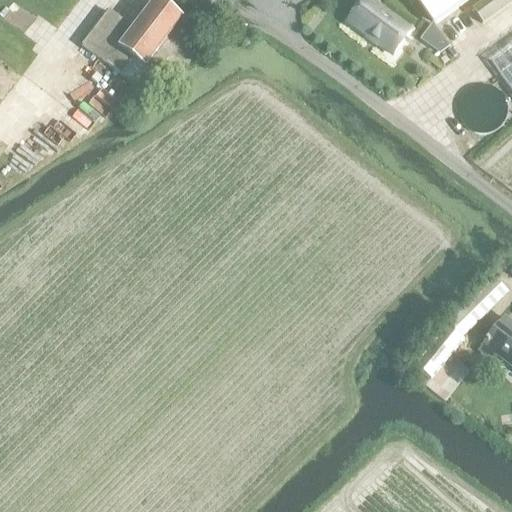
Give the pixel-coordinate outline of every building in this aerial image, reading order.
[(132,30),(108,11),(81,46),(138,91),(151,74),(144,68),(180,20),(154,0),(132,30)] [(394,55),(411,33),(367,0),(366,0),(350,23),(394,55)] [(415,0),(433,24),(435,26),(471,0),(415,0)] [(484,26),(511,4),(511,0),(488,0),(473,11),(484,26)] [(433,24),(422,40),(440,54),(447,50),(450,48),(435,26),(433,24)] [(511,92),(511,46),(490,62),(511,92)] [(449,327),(416,366),(432,380),(465,341),(463,339),(508,293),(493,279),(447,326),(449,327)] [(511,324),(505,319),(479,354),(494,365),(498,359),(511,370),(511,324)]
